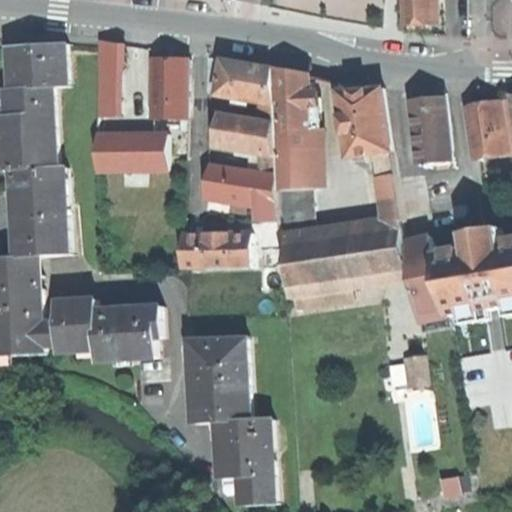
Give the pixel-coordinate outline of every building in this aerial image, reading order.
[(441,25),(440,0),(411,0),(412,26),(429,25),(441,25)] [(103,40),(103,133),(127,133),(127,44),(103,40)] [(20,171),(65,168),(60,87),(75,86),(73,45),(17,48),(19,91),(15,91),(15,101),(16,117),(7,117),(10,171),(20,171)] [(159,119),(193,120),(194,59),(175,59),(160,59),(159,119)] [(214,93),(223,94),(229,61),(215,59),(214,93)] [(269,103),(279,105),(277,69),(251,65),(229,61),(223,94),(223,96),(238,98),(253,101),(269,103)] [(284,190),(322,188),(316,75),(296,72),(277,69),(279,105),(280,122),(280,124),(282,157),(283,177),(284,190)] [(380,154),(397,151),(388,88),(375,90),(368,91),(363,86),(359,84),(351,85),(347,87),(345,91),(344,91),(353,157),(380,154)] [(451,163),(457,163),(449,94),(431,93),(415,91),(424,166),(440,164),(451,163)] [(252,108),(253,101),(238,98),(237,105),(252,108)] [(481,161),(511,156),(511,100),(491,104),(472,107),(481,161)] [(267,119),(280,122),(279,105),(269,103),(267,119)] [(223,146),(270,155),(282,157),(280,124),(229,116),(226,128),(223,146)] [(173,169),(174,134),(127,133),(103,133),(103,168),(173,169)] [(401,177),(397,151),(380,154),(383,179),(386,179),(401,177)] [(270,155),(267,174),(283,177),(282,157),(270,155)] [(73,167),(65,168),(20,171),(22,215),(25,258),(47,257),(78,255),(73,167)] [(269,206),(285,209),(284,190),(283,177),(267,174),(218,167),(215,184),(212,198),(269,206)] [(408,221),(401,177),(386,179),(389,198),(395,222),(406,221),(408,221)] [(286,223),(285,209),(269,206),(269,223),(286,223)] [(463,217),(476,217),(475,206),(463,207),(463,217)] [(290,211),(292,236),(318,233),(316,207),(290,211)] [(383,291),(416,286),(406,221),(395,222),(373,225),(383,291)] [(269,223),(270,244),(287,243),(286,223),(269,223)] [(355,295),(383,291),(373,225),(318,233),(292,236),(297,302),(299,302),(355,295)] [(454,317),(511,307),(511,242),(509,243),(506,229),(494,231),(497,244),(472,248),(441,253),(454,317)] [(470,235),(472,248),(497,244),(494,231),(470,235)] [(191,269),(258,269),(257,235),(214,235),(191,235),(191,269)] [(426,322),(454,317),(441,253),(438,238),(412,242),(426,322)] [(50,317),(47,257),(25,258),(0,260),(0,358),(53,355),(52,347),(67,347),(65,316),(50,317)] [(357,309),(355,295),(299,302),(301,317),(357,309)] [(64,303),(65,316),(67,347),(67,354),(104,352),(104,362),(128,361),(164,359),(163,338),(171,338),(169,307),(104,311),(103,301),(64,303)] [(254,337),(197,340),(199,382),(201,424),(225,422),(259,421),(254,337)] [(413,386),(432,384),(430,360),(410,362),(413,386)] [(280,419),(259,421),(225,422),(227,455),(228,478),(248,477),(249,506),(284,505),(280,419)] [(446,479),(448,494),(465,492),(463,477),(446,479)]
